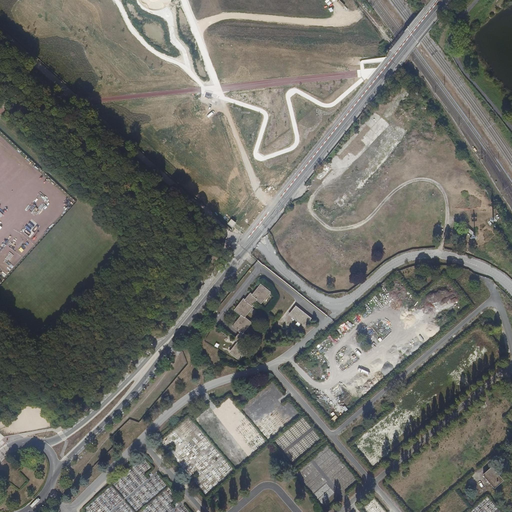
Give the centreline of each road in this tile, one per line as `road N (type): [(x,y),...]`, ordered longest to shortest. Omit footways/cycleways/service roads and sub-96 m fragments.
road 1 (track): [(437,255),(447,209),(436,183),(408,182),(361,225),(339,229),(309,206),(339,166),(334,162),(307,190),(292,186)]
road 2 (secondary): [(368,90),(168,342)]
road 3 (track): [(511,216),(432,91),(357,0)]
road 4 (secondary): [(53,473),(168,342)]
road 5 (secondary): [(168,342),(79,425),(43,446)]
